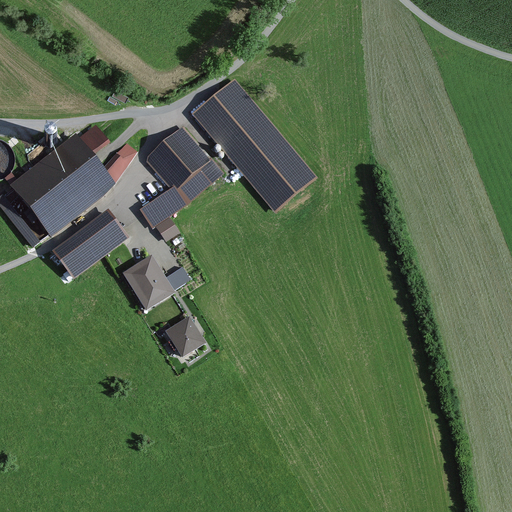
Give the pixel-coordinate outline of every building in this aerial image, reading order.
[(235,85),(194,119),(275,216),(316,182),(235,85)] [(181,131),(148,162),(190,205),(222,174),(181,131)] [(73,141),(10,190),(46,237),(109,188),(73,141)] [(103,179),(112,185),(133,156),(123,150),(103,179)] [(171,192),(140,212),(151,230),(182,210),(171,192)] [(106,215),(51,256),(71,282),(125,240),(106,215)] [(170,221),(158,229),(167,242),(179,234),(170,221)] [(150,260),(123,277),(145,313),(172,296),(150,260)] [(183,270),(167,279),(174,290),(190,281),(183,270)] [(189,321),(168,334),(183,357),(204,345),(189,321)]
